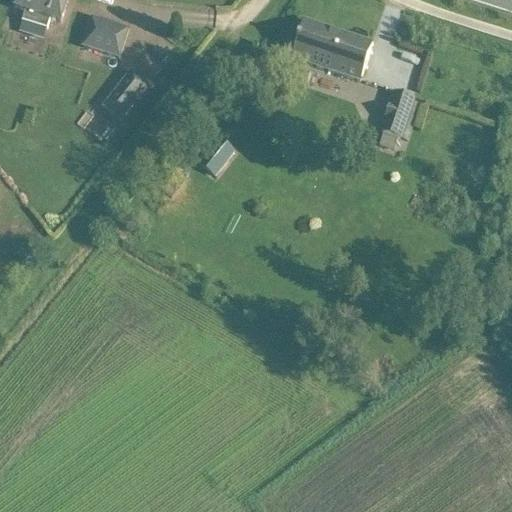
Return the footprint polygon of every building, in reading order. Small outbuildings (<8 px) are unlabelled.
[(17,0),(14,10),(25,14),(22,22),(48,30),(50,21),(61,25),(68,0),(17,0)] [(82,49),(120,60),(129,30),(92,18),(82,49)] [(304,24),(292,61),(361,84),(373,46),(304,24)] [(121,123),(150,86),(132,72),(103,109),(121,123)] [(401,140),(405,127),(413,130),(421,107),(413,104),(414,101),(394,93),(380,134),(401,140)]
